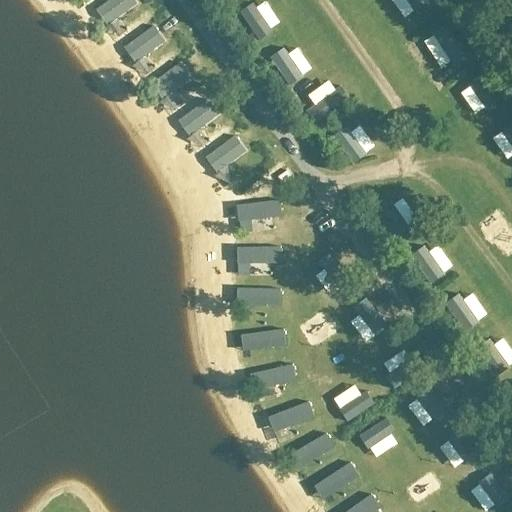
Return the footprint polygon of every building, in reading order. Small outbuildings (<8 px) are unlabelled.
[(132,0),(110,0),(96,11),(104,22),(107,20),(110,23),(135,3),(132,0)] [(403,25),(438,2),(436,0),(410,0),(394,12),(403,25)] [(153,27),(123,48),(132,59),(135,57),(137,60),(163,41),(153,27)] [(463,31),(427,55),(443,79),(467,63),(458,50),(470,42),(463,31)] [(329,74),(339,67),(330,55),(321,62),(329,74)] [(180,63),(151,84),(159,95),(162,93),(165,96),(190,77),(180,63)] [(323,68),(293,85),(304,105),(349,80),(343,70),(328,78),(323,68)] [(207,101),(178,122),(186,133),(189,131),(191,134),(217,115),(207,101)] [(385,131),(343,145),(349,160),(390,147),(385,131)] [(234,138),(205,159),(213,171),(217,168),(219,172),(245,153),(234,138)] [(478,184),(467,191),(475,203),(486,196),(478,184)] [(407,223),(400,199),(390,202),(398,226),(407,223)] [(279,202),(243,206),(245,222),(281,218),(279,202)] [(244,249),(244,265),(280,265),(280,249),(244,249)] [(338,319),(363,299),(350,282),(325,302),(338,319)] [(244,291),(244,307),(280,308),(280,292),(244,291)] [(241,311),(242,330),(288,328),(287,309),(241,311)] [(511,330),(510,324),(497,329),(502,342),(511,338),(511,330)] [(283,332),(247,336),(249,352),(285,347),(283,332)] [(362,360),(371,377),(401,360),(392,343),(362,360)] [(415,431),(442,415),(433,401),(407,417),(415,431)] [(328,424),(304,439),(320,464),(343,449),(328,424)] [(351,453),(321,472),(338,497),(368,478),(351,453)] [(471,511),(478,511),(510,492),(500,477),(464,500),(471,511)] [(371,496),(347,511),(376,511),(380,510),(371,496)]
